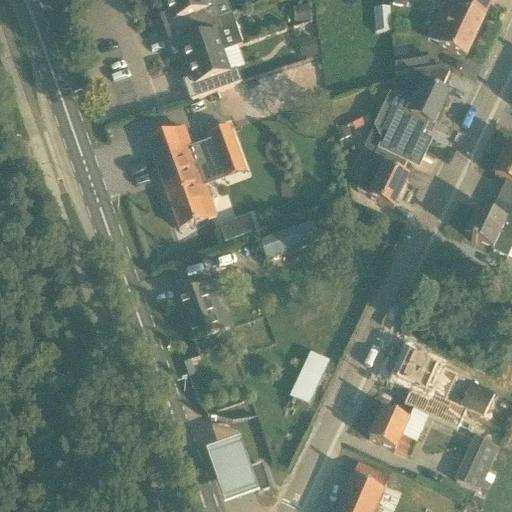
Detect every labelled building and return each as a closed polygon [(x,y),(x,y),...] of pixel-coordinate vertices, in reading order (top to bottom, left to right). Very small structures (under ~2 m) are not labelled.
[(167,39),(217,21),(213,8),(226,3),(225,0),(175,0),(165,4),(169,16),(160,19),(167,39)] [(483,20),(492,0),(446,0),(445,4),(484,21),(483,20)] [(484,21),(445,4),(427,42),(465,60),(484,21)] [(187,67),(222,55),(242,48),(231,17),(217,21),(167,39),(174,58),(182,55),(187,67)] [(230,75),(222,55),(187,67),(191,80),(182,83),(189,103),(241,85),(237,73),(230,75)] [(426,56),(407,59),(401,60),(402,73),(428,69),(426,56)] [(415,152),(427,127),(432,130),(446,100),(439,96),(449,75),(439,70),(410,75),(399,98),(397,102),(387,97),(371,130),(381,145),(384,138),(415,152)] [(243,164),(230,128),(206,136),(220,172),(243,164)] [(346,128),(337,133),(340,144),(351,138),(346,128)] [(179,233),(207,223),(215,220),(183,131),(147,144),(179,233)] [(377,152),(406,166),(413,152),(415,153),(416,152),(415,152),(384,138),(381,145),(377,152)] [(511,149),(509,148),(494,178),(506,185),(496,205),(511,212),(511,149)] [(400,179),(406,166),(377,152),(370,168),(357,194),(369,200),(368,200),(393,212),(407,182),(400,179)] [(511,212),(496,205),(504,209),(497,221),(478,212),(465,239),(471,242),(471,244),(475,246),(476,245),(495,254),(496,255),(507,261),(511,251),(511,212)] [(218,228),(224,246),(255,235),(249,218),(218,228)] [(311,228),(258,246),(265,264),(317,246),(311,228)] [(192,344),(219,334),(215,321),(227,317),(224,308),(216,285),(177,299),(192,344)] [(445,391),(451,378),(436,371),(436,370),(408,357),(396,383),(426,397),(430,384),(445,391)] [(308,365),(295,392),(303,396),(299,405),(308,409),(329,365),(320,361),(316,370),(308,365)] [(495,395),(472,384),(456,416),(480,428),(495,395)] [(411,459),(416,447),(401,440),(408,424),(382,413),(369,443),(392,454),(393,451),(411,459)] [(486,499),(497,476),(490,473),(499,452),(475,441),(455,485),(486,499)] [(226,511),(260,502),(240,447),(205,458),(224,511),(226,511)] [(376,511),(389,482),(358,468),(338,511),(376,511)] [(258,495),(268,491),(260,469),(250,472),(258,495)]
